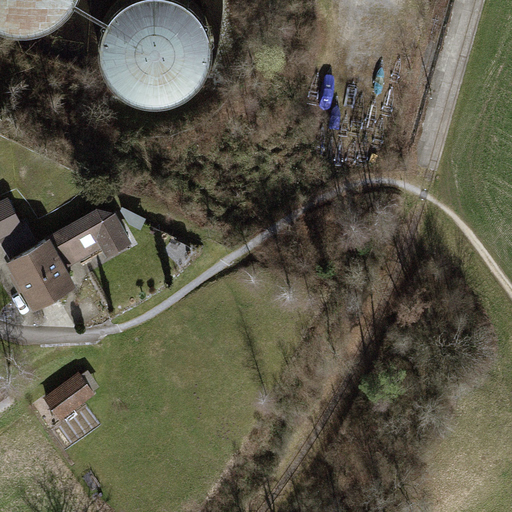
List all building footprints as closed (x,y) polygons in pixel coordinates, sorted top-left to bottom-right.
[(50,21),(65,10),(71,0),(0,0),(0,23),(12,27),(31,28),(50,21)] [(179,96),(195,85),(206,69),(210,51),(209,32),(200,15),(187,1),(183,0),(127,0),(117,8),(106,24),(101,42),(103,61),(111,78),(125,91),(142,99),(161,101),(179,96)] [(7,195),(0,198),(0,236),(23,225),(7,195)] [(97,205),(5,258),(32,305),(76,280),(67,265),(102,246),(107,255),(132,241),(115,210),(97,205)] [(80,371),(44,398),(58,417),(94,390),(80,371)]
